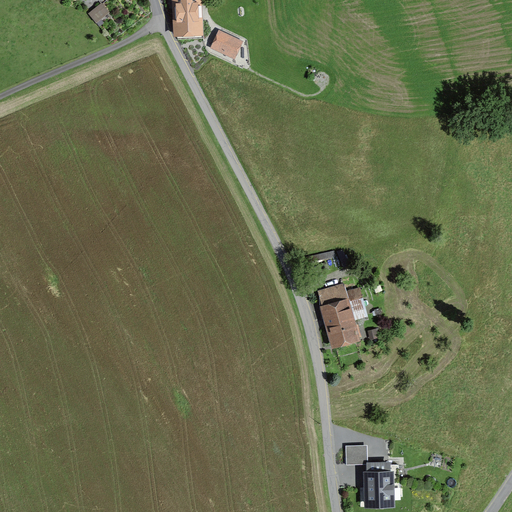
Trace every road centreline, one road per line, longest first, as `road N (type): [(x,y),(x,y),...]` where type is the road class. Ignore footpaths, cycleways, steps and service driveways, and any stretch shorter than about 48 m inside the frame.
road 1 (unclassified): [(161,26),(286,265),(318,353),(336,511)]
road 2 (unclassified): [(161,26),(0,94)]
